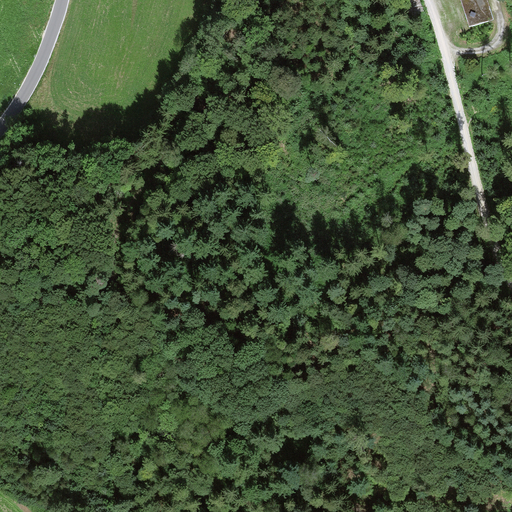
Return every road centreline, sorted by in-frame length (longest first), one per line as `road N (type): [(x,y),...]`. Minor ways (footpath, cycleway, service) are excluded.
road 1 (track): [(423,0),(487,243),(511,277)]
road 2 (unclassified): [(0,128),(26,92),(62,0)]
